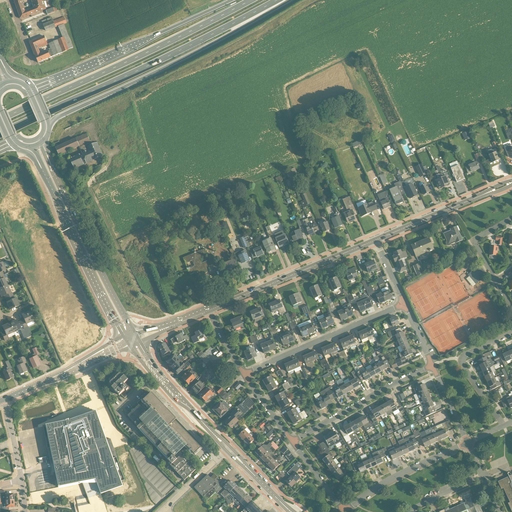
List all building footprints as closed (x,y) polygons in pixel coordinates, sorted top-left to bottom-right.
[(23,0),(31,0),(33,4),(34,9),(19,15),(21,19),(45,9),(42,0),(14,0),(19,14),(25,12),(21,1),(23,0)] [(65,21),(64,17),(53,21),(56,28),(58,27),(64,24),(66,23),(65,21)] [(41,55),(38,49),(48,45),(44,37),(30,43),(33,51),(35,57),(38,63),(59,54),(62,53),(69,50),(73,48),(68,36),(62,38),(49,44),(51,51),(41,55)] [(467,131),(461,134),(464,140),(470,138),(467,131)] [(53,144),(59,156),(90,142),(86,134),(61,145),(59,142),(53,144)] [(361,140),(352,144),(354,148),(363,144),(361,140)] [(103,156),(98,143),(96,144),(93,145),(91,141),(79,147),(82,153),(78,155),(78,156),(74,158),(70,160),(74,169),(79,167),(103,156)] [(497,158),(497,156),(495,153),(494,150),(492,151),(491,150),(487,151),(489,156),(488,156),(490,160),(488,160),(489,164),(492,163),(493,163),(493,164),(496,163),(496,162),(499,161),(498,160),(499,159),(499,157),(497,158)] [(479,165),(478,163),(477,163),(477,162),(465,167),(468,173),(471,172),(479,169),(478,165),(479,165)] [(426,174),(424,170),(422,164),(416,167),(420,177),(426,175),(426,174)] [(461,181),(461,179),(464,178),(459,165),(451,169),(453,175),(454,177),(457,183),(461,181)] [(449,184),(446,176),(444,177),(442,171),(441,171),(439,166),(436,167),(437,170),(438,170),(444,187),(448,186),(449,186),(449,185),(449,184)] [(291,179),(291,180),(299,177),(295,168),(287,171),(290,179),(291,179)] [(441,189),(444,187),(438,170),(437,170),(435,171),(435,173),(436,176),(433,177),(434,181),(435,180),(438,188),(439,189),(440,189),(441,189)] [(402,188),(406,186),(401,175),(400,176),(398,177),(397,177),(399,182),(402,188)] [(405,194),(402,188),(399,182),(394,184),(395,187),(390,190),(392,195),(396,205),(403,202),(400,196),(405,194)] [(429,189),(427,185),(427,184),(423,185),(422,183),(421,183),(420,183),(419,184),(419,185),(422,191),(424,195),(425,195),(428,194),(427,193),(429,192),(428,189),(429,189)] [(417,196),(412,184),(405,187),(410,199),(417,196)] [(389,206),(392,204),(388,196),(386,192),(377,195),(380,203),(383,210),(390,207),(389,206)] [(304,201),(306,206),(310,204),(305,194),(301,196),(304,201)] [(352,211),(355,209),(349,197),(343,200),(348,212),(343,213),(348,223),(356,220),(352,211)] [(367,204),(358,208),(361,217),(371,213),(371,212),(377,210),(374,202),(367,204)] [(342,226),(339,219),(342,217),(337,207),(334,209),(336,214),(337,214),(338,216),(335,218),(332,219),(335,228),(342,226)] [(309,223),(314,233),(319,231),(313,218),(308,220),(309,223)] [(314,233),(309,223),(308,224),(307,223),(306,223),(304,220),(301,222),(303,227),(305,226),(309,235),(310,235),(311,236),(313,235),(313,234),(314,233)] [(328,226),(327,222),(326,222),(325,220),(323,221),(324,223),(320,225),(323,233),(324,232),(324,233),(328,232),(328,231),(329,230),(328,227),(328,226)] [(458,226),(456,227),(450,229),(451,231),(444,234),(447,241),(446,243),(446,244),(446,245),(447,246),(448,246),(449,246),(450,245),(451,245),(455,243),(456,244),(456,243),(462,241),(458,231),(459,230),(458,226)] [(303,236),(300,230),(291,234),(294,242),(301,239),(300,237),(303,236)] [(288,243),(284,235),(276,238),(280,248),(284,246),(284,244),(288,243)] [(275,250),(270,239),(263,242),(265,248),(267,253),(275,250)] [(411,246),(416,258),(434,250),(429,239),(411,246)] [(497,256),(498,247),(490,246),(489,255),(497,256)] [(263,255),(260,247),(254,250),(252,247),(249,249),(251,252),(252,256),(255,255),(256,258),(263,255)] [(208,273),(206,268),(217,263),(214,255),(208,258),(209,260),(202,263),(200,258),(207,254),(205,249),(196,253),(196,252),(194,253),(183,258),(185,264),(192,261),(194,266),(192,267),(190,268),(190,267),(187,269),(187,270),(188,270),(190,275),(194,273),(196,278),(208,273)] [(249,261),(244,249),(233,253),(234,253),(236,259),(239,257),(242,264),(246,262),(249,261)] [(407,257),(405,252),(402,253),(400,250),(393,254),(394,256),(393,257),(395,262),(400,273),(406,270),(401,260),(404,259),(407,257)] [(237,266),(234,259),(223,264),(226,270),(237,266)] [(365,265),(367,269),(369,273),(377,270),(376,267),(376,268),(373,261),(365,265)] [(423,274),(423,273),(419,264),(413,266),(417,276),(417,277),(423,274)] [(479,267),(475,270),(468,275),(475,284),(486,275),(479,267)] [(358,278),(356,274),(354,269),(345,273),(346,275),(347,275),(350,282),(355,280),(358,278)] [(341,288),(338,282),(336,278),(333,279),(329,281),(334,291),(341,288)] [(7,286),(0,289),(0,294),(1,297),(4,296),(5,299),(13,296),(11,292),(10,293),(7,286)] [(322,296),(319,290),(317,286),(314,287),(310,289),(314,299),(322,296)] [(382,293),(381,291),(375,294),(371,286),(368,287),(373,300),(377,298),(378,302),(379,301),(380,304),(386,301),(382,293)] [(370,301),(373,300),(368,287),(368,288),(366,289),(369,296),(368,296),(362,299),(363,301),(366,310),(372,307),(371,305),(370,301)] [(382,293),(386,301),(392,299),(390,296),(391,296),(388,291),(382,293)] [(302,303),(300,298),(298,294),(296,295),(289,298),(293,306),(302,303)] [(13,296),(5,299),(7,302),(6,303),(10,310),(19,306),(16,298),(14,299),(13,296)] [(285,313),(281,305),(281,304),(279,301),(269,305),(272,312),(278,310),(280,315),(285,313)] [(360,312),(366,310),(363,301),(356,304),(359,310),(360,312)] [(352,313),(350,307),(344,310),(343,310),(347,318),(353,315),(352,313)] [(263,316),(262,313),(262,312),(260,309),(250,313),(253,320),(254,320),(260,318),(263,316)] [(341,321),(347,318),(343,310),(337,312),(340,318),(341,321)] [(21,321),(24,329),(27,327),(26,324),(33,321),(29,312),(22,315),(24,320),(21,321)] [(324,318),(328,326),(334,324),(333,321),(331,315),(324,318)] [(241,321),(240,319),(239,317),(230,321),(233,327),(235,330),(240,328),(243,326),(242,324),(241,321)] [(397,328),(396,326),(399,324),(396,317),(390,320),(391,323),(387,324),(389,328),(384,330),(386,333),(397,328)] [(322,329),(328,326),(324,318),(318,321),(321,326),(322,329)] [(24,329),(21,321),(18,323),(16,320),(9,323),(13,332),(20,329),(21,330),(24,329)] [(13,332),(9,323),(2,327),(4,332),(1,334),(5,341),(8,340),(6,336),(13,332)] [(305,326),(309,335),(315,332),(313,330),(314,329),(311,323),(305,326)] [(303,337),(309,335),(305,326),(299,329),(301,335),(302,335),(303,337)] [(367,338),(369,340),(375,338),(371,328),(364,331),(367,338)] [(195,333),(196,336),(191,338),(194,344),(199,342),(198,340),(202,338),(202,339),(205,338),(202,330),(195,333)] [(358,334),(361,340),(367,338),(364,331),(358,334)] [(286,334),(289,343),(295,340),(294,338),(292,332),(286,334)] [(397,341),(405,338),(402,332),(395,336),(397,341)] [(171,340),(173,344),(176,343),(178,344),(185,341),(186,342),(189,339),(187,335),(183,337),(182,334),(175,337),(175,338),(171,340)] [(283,346),(289,343),(286,334),(279,337),(282,343),(283,346)] [(75,348),(92,341),(89,335),(72,341),(75,348)] [(346,339),(350,349),(356,346),(352,336),(346,339)] [(266,343),(270,351),(276,349),(275,346),(272,338),(266,341),(267,343),(266,343)] [(400,347),(407,343),(405,338),(397,341),(400,347)] [(346,350),(350,349),(346,339),(340,341),(342,346),(344,351),(346,350)] [(264,354),(270,351),(266,343),(260,346),(263,351),(264,354)] [(402,352),(410,349),(407,343),(400,347),(402,352)] [(174,352),(173,351),(171,347),(168,348),(165,344),(159,347),(160,350),(161,351),(163,355),(168,353),(169,352),(171,355),(174,352)] [(328,347),(331,354),(332,356),(338,354),(334,344),(328,347)] [(325,357),(331,354),(328,347),(321,349),(325,357)] [(35,354),(28,357),(33,368),(40,365),(35,356),(39,354),(36,348),(33,350),(35,354)] [(248,361),(257,357),(253,349),(245,352),(248,361)] [(410,349),(402,352),(398,354),(401,359),(412,354),(410,349)] [(172,367),(172,368),(181,359),(179,356),(180,354),(177,350),(173,354),(174,356),(171,358),(167,362),(169,364),(169,365),(169,366),(170,367),(172,367)] [(312,362),(319,359),(315,352),(309,355),(312,362)] [(506,363),(511,360),(508,352),(503,355),(503,356),(500,357),(502,363),(506,361),(506,363)] [(314,367),(312,362),(309,355),(303,357),(306,364),(305,364),(307,367),(304,368),(307,374),(310,373),(308,369),(314,367)] [(376,362),(381,372),(386,369),(385,367),(389,364),(384,356),(375,361),(376,362)] [(19,365),(17,366),(20,375),(27,372),(24,364),(27,363),(24,357),(17,360),(19,365)] [(176,372),(187,362),(185,360),(186,359),(183,357),(181,359),(172,368),(173,369),(174,369),(173,370),(175,372),(176,372)] [(482,371),(490,368),(487,362),(488,362),(486,357),(478,361),(480,365),(479,366),(482,371)] [(291,363),(294,370),(300,367),(297,360),(291,363)] [(12,378),(9,371),(12,370),(8,361),(5,363),(7,368),(1,370),(6,381),(12,378)] [(187,362),(176,372),(178,374),(183,369),(185,371),(190,366),(191,366),(187,362)] [(376,375),(381,372),(376,362),(370,365),(372,368),(376,375)] [(288,372),(294,370),(291,363),(285,365),(288,373),(288,372)] [(355,371),(361,382),(362,383),(371,378),(366,370),(366,371),(361,374),(359,370),(360,370),(355,363),(352,365),(354,368),(355,371)] [(376,375),(372,368),(366,370),(371,378),(376,375)] [(484,377),(492,373),(490,368),(482,371),(484,377)] [(198,377),(191,369),(185,374),(182,378),(189,385),(195,379),(196,379),(198,377)] [(358,384),(361,382),(355,371),(352,373),(355,379),(350,382),(354,389),(359,386),(358,384)] [(487,382),(495,378),(492,373),(484,377),(487,382)] [(125,383),(128,380),(124,376),(123,377),(120,374),(117,376),(115,374),(110,379),(112,381),(110,383),(113,387),(112,388),(119,396),(120,394),(124,399),(133,390),(125,383)] [(266,387),(274,382),(270,376),(265,379),(265,380),(263,381),(266,387)] [(495,378),(487,382),(490,388),(490,387),(492,390),(501,386),(500,383),(497,377),(495,378)] [(203,384),(200,381),(192,389),(195,392),(195,393),(196,394),(197,394),(198,394),(207,385),(205,382),(203,384)] [(414,384),(416,388),(418,393),(426,390),(424,384),(422,385),(420,381),(414,384)] [(274,382),(266,387),(269,392),(272,391),(277,388),(274,382)] [(338,386),(339,388),(344,395),(349,392),(345,385),(343,382),(338,385),(338,386)] [(354,389),(350,382),(345,385),(349,392),(354,389)] [(338,398),(344,395),(339,388),(338,386),(333,389),(331,386),(328,388),(334,399),(338,397),(338,398)] [(208,389),(207,388),(203,392),(199,396),(199,395),(199,396),(200,396),(199,398),(201,399),(202,399),(204,401),(205,402),(213,394),(215,392),(210,387),(208,389)] [(222,398),(227,394),(223,390),(222,390),(220,388),(216,391),(222,398)] [(332,404),(331,401),(334,399),(328,388),(319,393),(321,396),(321,397),(327,407),(332,404)] [(419,400),(429,395),(426,390),(418,393),(416,394),(419,400)] [(150,416),(152,414),(156,418),(158,416),(194,455),(198,451),(197,451),(201,448),(193,439),(191,440),(188,436),(189,435),(182,428),(181,429),(177,425),(179,424),(175,421),(177,420),(173,416),(172,417),(168,413),(169,412),(159,401),(158,402),(154,398),(155,397),(152,393),(150,394),(149,392),(137,403),(139,406),(139,405),(150,416)] [(278,403),(287,398),(283,392),(277,395),(278,396),(275,397),(278,403)] [(421,405),(431,401),(429,395),(419,400),(420,403),(421,405)] [(245,400),(252,407),(254,404),(248,396),(245,400)] [(321,397),(321,396),(316,399),(318,402),(314,404),(315,405),(314,405),(317,410),(321,408),(322,410),(327,407),(321,397)] [(510,408),(511,407),(511,396),(509,397),(506,398),(507,401),(502,403),(504,408),(509,406),(510,408)] [(287,398),(278,403),(282,408),(284,407),(290,404),(287,398)] [(249,410),(252,407),(245,400),(242,403),(249,410)] [(387,403),(393,413),(398,410),(397,409),(392,400),(387,403)] [(431,401),(421,405),(426,417),(435,412),(433,407),(434,406),(431,401)] [(225,407),(221,403),(213,410),(221,418),(228,410),(227,410),(229,408),(226,406),(225,407)] [(238,421),(249,410),(242,403),(230,414),(232,416),(225,423),(232,429),(234,427),(235,428),(239,425),(240,423),(238,421)] [(388,416),(393,413),(387,403),(382,406),(387,416),(388,416)] [(139,406),(128,416),(138,427),(137,428),(139,430),(140,429),(169,459),(168,460),(172,464),(170,466),(184,481),(196,470),(182,455),(179,458),(175,454),(173,452),(174,451),(167,443),(166,445),(146,424),(149,421),(147,419),(150,416),(139,405),(139,406)] [(383,419),(387,416),(382,406),(377,409),(381,416),(383,419)] [(299,414),(295,408),(290,412),(287,413),(291,419),(299,414)] [(379,424),(376,419),(381,416),(377,409),(371,412),(373,414),(369,416),(374,423),(375,426),(379,424)] [(123,486),(121,482),(125,480),(118,461),(117,457),(110,439),(106,441),(105,437),(103,432),(102,430),(101,426),(100,424),(99,420),(98,418),(98,416),(96,412),(93,413),(86,415),(84,416),(76,419),(73,420),(70,421),(69,421),(68,421),(66,421),(64,422),(56,424),(47,425),(46,426),(51,448),(47,448),(50,459),(53,458),(56,472),(57,478),(57,480),(58,481),(58,483),(58,484),(59,487),(61,487),(65,486),(71,485),(75,484),(80,483),(82,482),(83,482),(88,498),(101,494),(123,486)] [(299,414),(291,419),(294,424),(296,423),(304,419),(300,413),(299,414)] [(375,426),(374,423),(373,423),(369,416),(366,418),(364,416),(359,419),(365,429),(369,426),(370,429),(375,426)] [(363,430),(365,429),(359,419),(354,422),(358,429),(361,427),(363,430)] [(353,432),(358,429),(354,422),(349,425),(353,432)] [(437,429),(442,440),(447,437),(445,433),(449,431),(445,423),(442,424),(443,427),(437,429)] [(358,440),(353,432),(349,425),(344,428),(344,429),(340,431),(344,437),(345,437),(348,435),(353,443),(358,440)] [(243,441),(249,435),(245,431),(246,429),(244,426),(240,430),(242,432),(239,436),(243,441)] [(266,436),(269,439),(275,432),(272,429),(266,436)] [(442,440),(437,429),(431,432),(436,442),(442,440)] [(340,434),(337,436),(335,432),(329,435),(335,445),(336,446),(340,443),(342,446),(346,445),(342,439),(340,434)] [(431,445),(436,442),(431,432),(426,434),(427,436),(426,436),(431,445)] [(249,435),(243,441),(248,446),(253,441),(257,444),(259,442),(257,440),(258,439),(258,438),(255,435),(254,435),(252,438),(249,435)] [(329,448),(335,445),(329,435),(324,438),(328,445),(329,448)] [(425,448),(431,445),(426,436),(421,438),(425,448)] [(415,438),(410,440),(405,443),(409,452),(415,450),(415,449),(419,447),(415,438)] [(326,451),(328,449),(324,442),(318,445),(320,449),(326,451)] [(271,446),(272,445),(270,443),(267,446),(263,445),(255,453),(260,457),(271,446)] [(409,452),(405,443),(400,445),(401,448),(400,448),(404,455),(409,452)] [(273,448),(272,448),(271,446),(260,457),(264,462),(272,454),(275,451),(273,448)] [(392,460),(398,458),(394,448),(387,451),(385,448),(382,450),(385,457),(390,455),(392,460)] [(404,455),(400,448),(395,450),(394,448),(398,458),(404,455)] [(326,465),(333,460),(331,457),(333,456),(330,452),(328,449),(326,451),(321,454),(325,458),(322,460),(326,465)] [(381,459),(385,457),(382,450),(372,454),(374,458),(377,465),(383,462),(381,459)] [(295,459),(290,452),(287,455),(285,457),(290,462),(295,459)] [(269,467),(277,459),(272,454),(264,462),(269,467)] [(277,459),(269,467),(273,471),(280,464),(279,462),(281,460),(280,459),(282,457),(280,455),(277,459)] [(368,460),(367,457),(361,460),(363,463),(366,470),(371,468),(368,460)] [(371,468),(377,465),(374,458),(368,460),(371,468)] [(330,470),(337,465),(333,460),(326,465),(330,470)] [(366,470),(363,463),(357,465),(356,463),(352,464),(355,472),(359,470),(360,473),(366,470)] [(334,475),(341,470),(337,465),(330,470),(334,475)] [(288,474),(290,477),(296,483),(301,478),(296,473),(299,470),(296,466),(288,474)] [(341,470),(334,475),(338,480),(344,476),(345,477),(347,480),(354,475),(352,472),(348,475),(343,469),(341,470)] [(221,481),(218,477),(214,474),(210,478),(208,475),(194,488),(207,501),(216,492),(217,493),(223,488),(219,483),(221,481)] [(509,476),(509,477),(507,474),(509,479),(506,480),(505,483),(499,481),(498,482),(502,490),(502,489),(503,489),(510,503),(508,504),(508,503),(511,511),(511,474),(510,474),(510,475),(509,475),(509,476)] [(291,488),(296,483),(290,477),(288,480),(286,477),(283,480),(291,488)] [(224,498),(237,486),(233,483),(231,482),(230,482),(224,487),(226,490),(221,494),(224,498)] [(237,486),(224,498),(230,501),(227,504),(228,505),(231,502),(242,491),(239,488),(239,489),(237,486)] [(0,501),(13,500),(13,494),(5,495),(5,491),(0,491),(0,494),(1,495),(1,499),(0,498),(0,501)] [(238,505),(240,503),(247,497),(244,494),(245,494),(242,491),(231,502),(233,504),(234,502),(238,506),(238,505)] [(247,497),(240,503),(243,506),(246,508),(252,502),(250,499),(247,496),(247,497)] [(466,503),(450,510),(449,508),(439,511),(481,511),(475,497),(465,501),(466,503)] [(13,500),(0,501),(0,511),(3,511),(8,511),(8,507),(14,507),(13,500)] [(246,508),(242,511),(262,511),(252,502),(246,508)]
